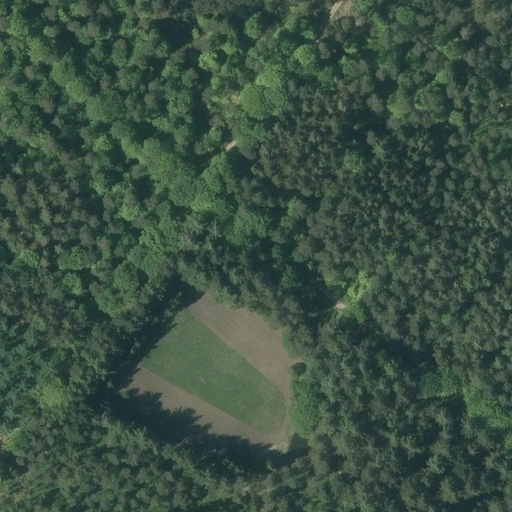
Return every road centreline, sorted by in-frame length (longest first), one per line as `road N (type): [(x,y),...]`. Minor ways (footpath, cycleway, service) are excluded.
road 1 (track): [(0,446),(190,199),(511,437)]
road 2 (track): [(341,0),(190,199),(0,10)]
